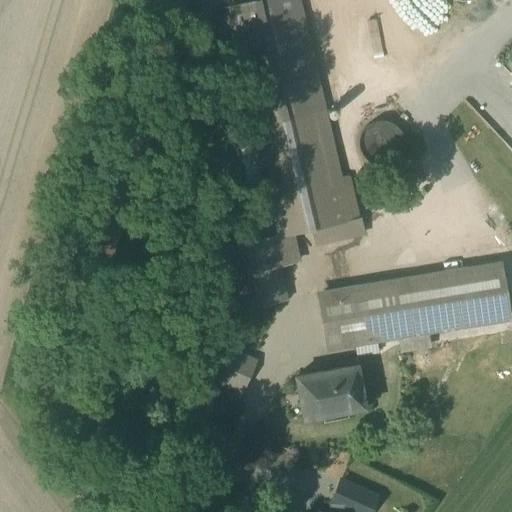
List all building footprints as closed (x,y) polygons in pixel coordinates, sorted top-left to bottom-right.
[(299,0),(259,0),(257,0),(258,1),(226,9),(252,125),(324,107),(299,0)] [(324,107),(252,125),(269,201),(279,235),(279,236),(293,233),(358,217),(350,183),(343,184),(325,107),(324,107)] [(381,120),(377,121),(374,122),(370,123),(367,126),(364,128),(362,131),(361,135),(359,138),(359,142),(359,146),(360,150),(361,153),(363,156),(366,159),(369,162),(372,164),(375,165),(379,166),(383,166),(387,165),(390,164),(394,163),(397,161),(399,158),(402,155),(403,151),(404,148),(405,144),(405,140),(404,137),(403,133),(401,130),(398,127),(395,124),(392,123),(388,121),(385,120),(381,120)] [(279,235),(222,248),(233,293),(237,310),(286,298),(278,265),(299,260),(293,233),(279,236),(279,235)] [(498,266),(341,292),(349,342),(398,334),(401,349),(412,347),(430,343),(427,329),(506,315),(498,266)] [(340,291),(320,295),(328,346),(349,342),(341,292),(340,291)] [(256,360),(233,349),(218,383),(241,393),(256,360)] [(357,363),(330,368),(330,369),(296,376),(304,419),(323,416),(324,421),(348,416),(347,411),(365,407),(357,363)] [(339,481),(330,502),(333,503),(352,511),(353,511),(368,511),(375,497),(339,481)] [(351,511),(352,511),(333,503),(329,511),(351,511)]
